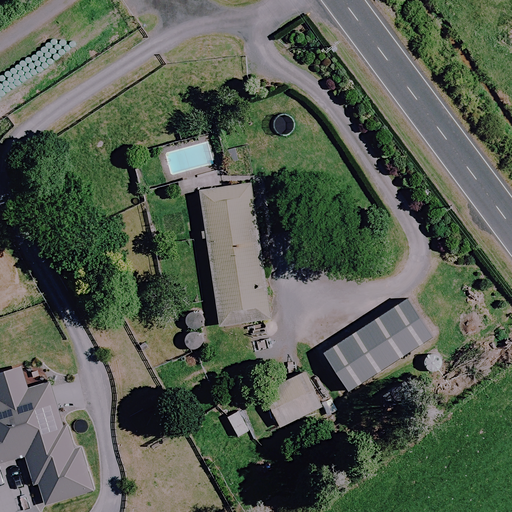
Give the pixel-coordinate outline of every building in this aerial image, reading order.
[(273,319),(253,184),(202,191),(222,327),(273,319)] [(208,327),(205,311),(187,314),(189,330),(208,327)] [(28,386),(23,368),(0,375),(0,467),(25,461),(33,490),(38,488),(44,509),(98,493),(76,420),(64,424),(51,380),(28,386)] [(323,407),(307,374),(265,394),(281,427),(323,407)] [(251,432),(240,411),(233,399),(207,413),(213,425),(229,417),(240,438),(251,432)]
